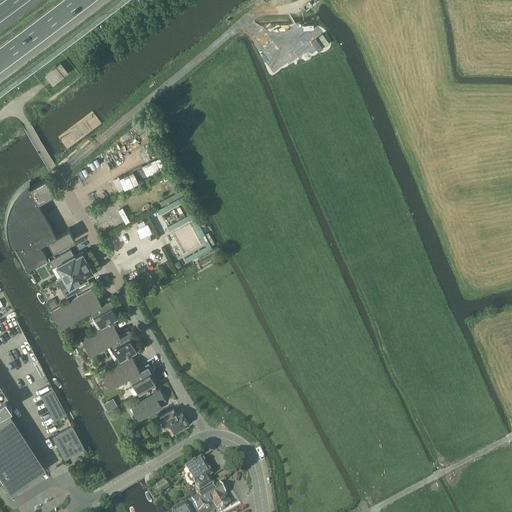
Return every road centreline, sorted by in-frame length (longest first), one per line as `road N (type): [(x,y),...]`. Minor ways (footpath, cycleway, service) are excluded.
road 1 (residential): [(203,439),(50,167)]
road 2 (unclassified): [(73,511),(203,439)]
